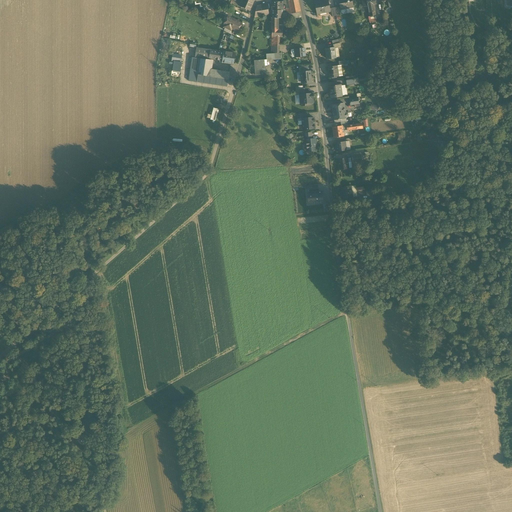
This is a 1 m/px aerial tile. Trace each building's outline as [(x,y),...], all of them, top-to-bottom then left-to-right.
[(241,7),(249,11),(254,1),(251,0),(243,0),(243,2),(242,3),(241,7)] [(291,14),(289,4),(287,4),(286,0),(285,0),(283,1),(283,2),(283,9),(286,8),(287,14),(290,14),(291,14)] [(297,0),(288,0),(289,4),(291,14),(300,12),(297,0)] [(346,7),(346,9),(353,7),(351,0),(338,0),(340,8),(346,7)] [(316,7),(317,14),(322,13),(322,12),(329,10),(327,1),(322,2),(315,3),(316,7)] [(272,2),(272,10),(283,10),(283,9),(283,2),(272,2)] [(256,11),(254,17),(269,15),(267,4),(258,5),(257,6),(256,11)] [(317,14),(316,7),(308,9),(310,18),(318,16),(317,14)] [(232,19),(229,18),(226,25),(224,24),(224,25),(232,28),(238,31),(242,24),(238,22),(237,21),(234,19),(232,19)] [(272,30),(272,36),(279,37),(282,37),(282,26),(278,26),(278,18),(272,18),(271,18),(271,30),(272,30)] [(196,48),(195,58),(200,59),(209,60),(209,59),(210,50),(196,48)] [(304,48),(295,49),(295,53),(295,57),(305,56),(304,48)] [(326,54),(326,59),(335,58),(335,57),(334,49),(334,48),(326,49),(326,54)] [(224,52),(210,50),(209,59),(219,60),(222,61),(224,52)] [(224,52),(222,61),(222,63),(233,64),(235,53),(224,52)] [(230,72),(210,69),(209,76),(198,75),(200,59),(195,58),(192,57),(188,81),(227,87),(230,72)] [(209,60),(200,59),(198,75),(209,76),(210,69),(211,64),(212,62),(211,62),(211,60),(209,60)] [(254,61),(255,75),(265,74),(265,70),(264,70),(264,65),(267,65),(267,61),(267,60),(254,61)] [(173,71),(180,72),(181,63),(174,62),(173,71)] [(329,71),(329,78),(338,77),(337,66),(327,67),(328,71),(329,71)] [(302,83),(311,82),(311,77),(311,74),(310,74),(310,71),(308,71),(301,72),(301,73),(302,82),(302,83)] [(332,97),(333,98),(335,98),(335,97),(342,96),(341,91),(340,91),(340,88),(341,87),(341,86),(341,85),(340,85),(335,85),(335,86),(335,87),(329,87),(330,93),(331,94),(332,97)] [(300,95),(300,104),(313,103),(313,99),(312,94),(305,94),(300,95)] [(349,99),(350,106),(359,104),(358,98),(349,99)] [(332,105),(334,120),(340,119),(346,118),(347,118),(348,116),(347,113),(346,112),(345,113),(344,103),(332,105)] [(302,125),(303,130),(315,129),(314,118),(308,118),(302,119),(302,125)] [(333,127),(334,137),(343,136),(342,131),(347,130),(346,126),(341,126),(340,126),(333,127)] [(306,140),(307,151),(317,150),(317,146),(316,146),(315,139),(306,140)] [(336,143),(337,151),(346,150),(345,142),(336,143)] [(338,165),(339,170),(348,169),(347,158),(338,159),(339,165),(338,165)] [(343,192),(344,199),(352,197),(350,186),(341,187),(342,192),(343,192)] [(309,194),(307,194),(308,198),(310,198),(310,204),(323,202),(322,196),(321,191),(318,192),(313,192),(312,190),(309,190),(309,194)]
